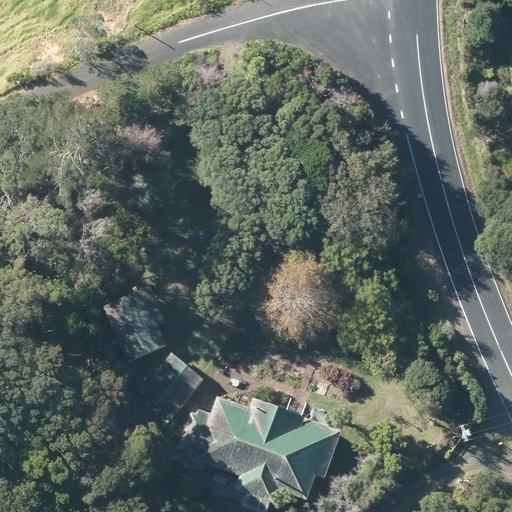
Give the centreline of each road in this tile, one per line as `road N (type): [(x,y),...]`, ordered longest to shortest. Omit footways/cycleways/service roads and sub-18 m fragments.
road 1 (unclassified): [(398,0),(217,43),(0,139)]
road 2 (tertiary): [(414,0),(441,184),(511,369)]
